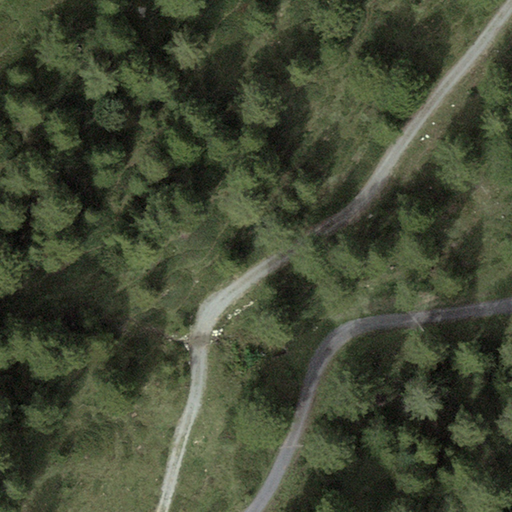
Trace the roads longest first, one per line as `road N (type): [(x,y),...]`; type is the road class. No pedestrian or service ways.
road 1 (track): [(162,511),(203,309),(352,204),(510,0)]
road 2 (track): [(511,304),(372,323),(343,335),(314,369),(291,445),(250,511)]
